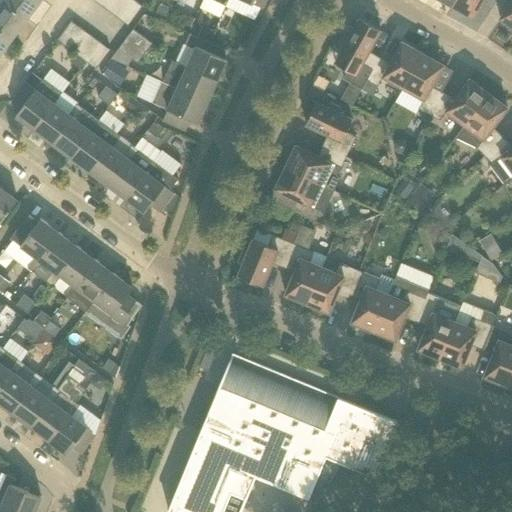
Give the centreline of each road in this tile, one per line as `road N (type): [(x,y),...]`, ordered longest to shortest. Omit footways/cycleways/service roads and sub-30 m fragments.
road 1 (residential): [(202,292),(511,416)]
road 2 (residential): [(202,292),(346,0)]
road 3 (residential): [(304,0),(246,107),(179,283)]
road 4 (residential): [(179,283),(0,151)]
road 5 (residential): [(511,77),(384,0)]
